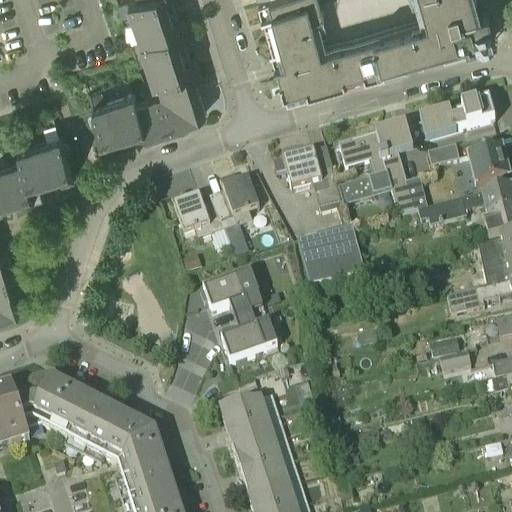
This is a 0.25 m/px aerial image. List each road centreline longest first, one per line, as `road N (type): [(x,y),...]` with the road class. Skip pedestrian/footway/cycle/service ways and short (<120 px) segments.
road 1 (residential): [(49,334),(93,211),(112,185),(254,130)]
road 2 (residential): [(254,130),(511,57)]
road 3 (residential): [(218,511),(178,416),(145,401),(137,376),(49,334)]
road 4 (residential): [(254,130),(212,0)]
